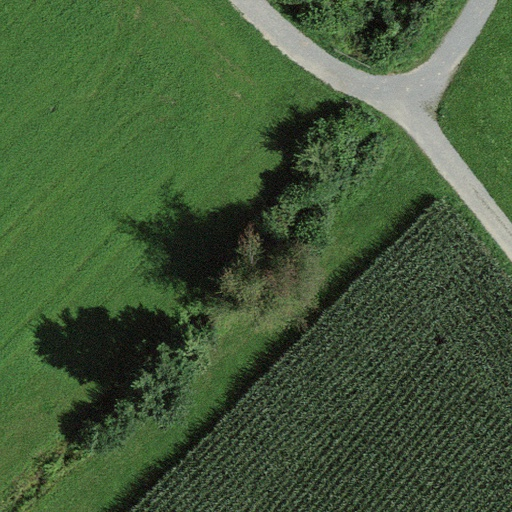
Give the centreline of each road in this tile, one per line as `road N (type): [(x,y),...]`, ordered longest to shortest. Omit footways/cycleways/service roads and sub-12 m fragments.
road 1 (track): [(403,109),(248,0)]
road 2 (track): [(403,109),(511,244)]
road 3 (track): [(478,0),(403,109)]
